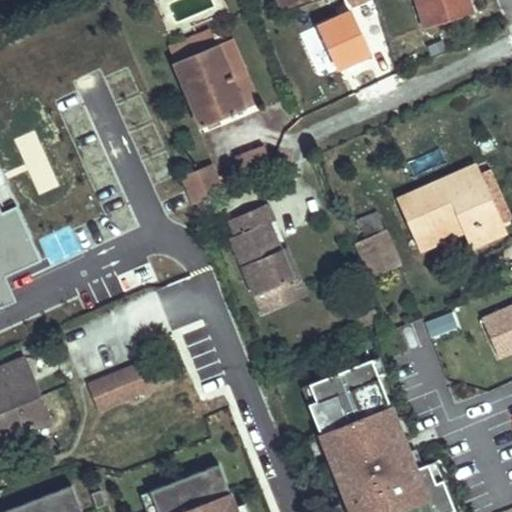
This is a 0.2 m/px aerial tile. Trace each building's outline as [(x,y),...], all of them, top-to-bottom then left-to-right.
[(279,0),(283,9),(305,0),(279,0)] [(472,15),(467,0),(417,0),(427,28),(472,15)] [(202,126),(243,108),(227,72),(236,69),(226,46),(223,45),(217,44),(215,45),(209,32),(168,50),(202,126)] [(243,108),(257,102),(230,42),(223,45),(226,46),(236,69),(227,72),(243,108)] [(245,182),(274,171),(264,146),(235,158),(245,182)] [(223,192),(212,165),(183,177),(194,204),(223,192)] [(503,232),(500,225),(511,219),(511,218),(490,169),(478,174),(475,167),(401,200),(422,249),(439,241),(434,229),(460,218),(466,230),(472,245),(503,232)] [(231,172),(217,177),(223,191),(236,185),(231,172)] [(268,204),(229,221),(232,227),(226,229),(255,296),(294,280),(281,249),(269,222),(275,220),(268,204)] [(0,279),(42,261),(33,242),(20,211),(2,219),(0,213),(0,279)] [(368,240),(386,233),(377,212),(359,220),(368,240)] [(466,230),(460,218),(434,229),(439,241),(466,230)] [(371,275),(398,263),(386,233),(368,240),(358,245),(371,275)] [(255,296),(262,313),(307,294),(287,247),(281,249),(294,280),(255,296)] [(374,323),(366,305),(352,311),(360,329),(374,323)] [(499,357),(511,351),(511,306),(482,319),(499,357)] [(387,376),(379,357),(372,360),(379,378),(387,376)] [(0,441),(49,422),(24,358),(0,367),(0,441)] [(372,360),(309,384),(316,402),(309,404),(326,449),(329,448),(335,464),(332,465),(339,481),(342,480),(354,511),(452,511),(454,511),(442,481),(435,484),(428,465),(422,467),(415,470),(408,453),(402,438),(395,419),(379,378),(372,360)] [(88,385),(98,410),(150,389),(140,364),(88,385)] [(316,402),(309,384),(302,387),(309,404),(316,402)] [(410,435),(402,416),(395,419),(402,438),(410,435)] [(335,464),(329,448),(326,449),(321,451),(328,467),(332,465),(335,464)] [(422,467),(415,450),(408,453),(415,470),(422,467)] [(442,481),(435,462),(428,465),(435,484),(442,481)] [(238,511),(220,464),(151,491),(158,511),(238,511)] [(339,481),(334,483),(344,511),(354,511),(342,480),(339,481)] [(83,511),(73,485),(3,511),(83,511)] [(107,505),(101,490),(92,493),(97,508),(107,505)]
